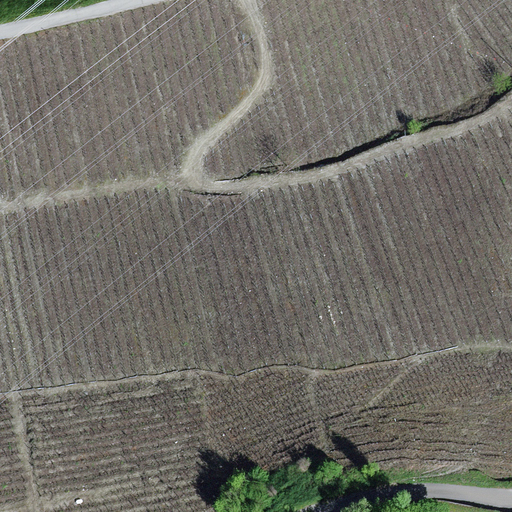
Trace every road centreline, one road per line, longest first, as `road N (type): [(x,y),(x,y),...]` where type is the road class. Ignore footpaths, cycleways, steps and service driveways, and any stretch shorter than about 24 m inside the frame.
road 1 (unclassified): [(511,501),(398,489),(337,511)]
road 2 (unclassified): [(0,35),(147,0)]
